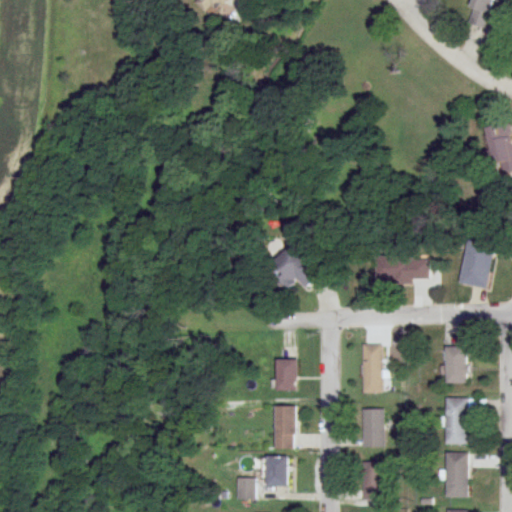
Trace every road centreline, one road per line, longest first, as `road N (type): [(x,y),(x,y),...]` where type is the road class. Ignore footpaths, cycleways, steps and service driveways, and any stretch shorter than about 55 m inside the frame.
road 1 (residential): [(272,322),(511,311)]
road 2 (residential): [(330,511),(330,320)]
road 3 (residential): [(511,511),(511,338)]
road 4 (residential): [(511,87),(485,79),(445,49),(401,0)]
